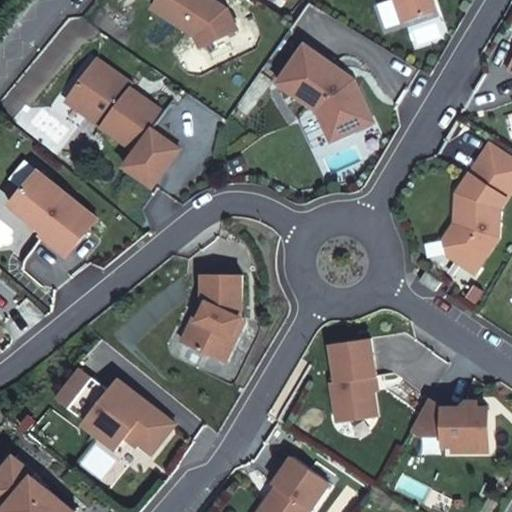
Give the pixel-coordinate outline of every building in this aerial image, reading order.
[(229,7),(218,0),(160,0),(156,6),(198,35),(204,46),(239,28),(229,7)] [(398,0),(406,21),(440,10),(436,0),(398,0)] [(353,119),(373,110),(358,78),(351,81),(345,78),(349,71),(309,43),(281,81),(320,110),(334,140),(358,129),(353,119)] [(136,83),(101,57),(80,86),(96,98),(86,112),(138,150),(127,165),(155,186),(183,147),(156,128),(168,112),(145,95),(141,101),(129,92),(136,83)] [(358,78),(349,71),(345,78),(351,81),(358,78)] [(80,86),(70,100),(86,112),(96,98),(80,86)] [(353,119),(358,129),(377,120),(373,110),(353,119)] [(511,151),(495,140),(488,151),(511,167),(511,151)] [(511,167),(488,151),(461,191),(459,227),(454,228),(448,236),(452,252),(478,270),(502,235),(504,205),(511,192),(511,167)] [(91,209),(42,169),(14,203),(47,231),(45,234),(60,246),(70,254),(101,218),(91,209)] [(24,267),(50,287),(68,263),(42,243),(24,267)] [(439,289),(445,280),(428,269),(422,278),(439,289)] [(244,316),(245,273),(206,272),(206,299),(210,301),(206,311),(210,313),(207,320),(202,318),(191,343),(228,360),(240,336),(235,334),(244,316)] [(186,341),(191,343),(202,318),(207,320),(210,313),(206,311),(210,301),(206,299),(186,341)] [(7,321),(22,337),(42,319),(27,302),(7,321)] [(235,334),(240,336),(248,319),(244,316),(235,334)] [(374,337),(335,342),(341,380),(337,380),(342,420),(381,415),(378,389),(376,375),(380,375),(374,337)] [(85,366),(61,397),(73,406),(97,375),(85,366)] [(156,452),(179,422),(122,377),(113,388),(97,375),(73,406),(88,419),(86,422),(120,449),(132,433),(156,452)] [(432,398),(415,427),(425,433),(447,432),(448,444),(457,443),(458,448),(492,448),(492,407),(481,407),(481,400),(470,400),(464,406),(447,407),(432,398)] [(40,472),(19,455),(0,477),(0,490),(14,503),(7,511),(6,511),(77,511),(77,508),(38,475),(40,472)] [(261,511),(310,511),(333,480),(296,455),(277,482),(285,488),(277,500),(273,497),(261,511)] [(0,490),(0,511),(6,511),(7,511),(14,503),(0,490)]
